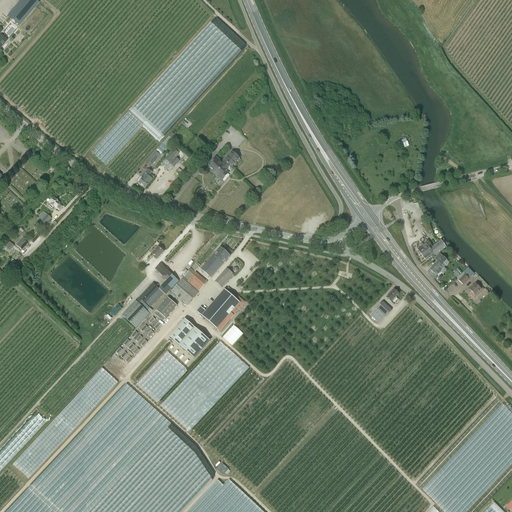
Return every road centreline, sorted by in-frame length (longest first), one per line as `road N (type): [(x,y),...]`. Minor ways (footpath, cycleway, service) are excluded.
road 1 (tertiary): [(338,237),(304,240),(140,200),(91,177),(0,104)]
road 2 (track): [(0,444),(151,280),(194,215)]
road 3 (track): [(412,484),(496,395),(405,301)]
road 4 (track): [(439,511),(292,359),(269,376)]
road 5 (track): [(1,511),(162,336)]
road 6 (unclassified): [(511,394),(406,288),(338,237)]
road 7 (unclassified): [(338,237),(341,207),(258,48)]
road 8 (track): [(125,379),(199,446),(218,476),(240,484),(269,511)]
road 9 (primary): [(468,336),(369,215)]
road 10 (primary): [(363,221),(468,336)]
road 11 (unclassified): [(369,215),(405,193),(511,165)]
road 12 (track): [(233,286),(329,287),(347,276),(352,254)]
road 13 (track): [(91,177),(0,281)]
road 14 (primary): [(293,102),(363,221)]
road 15 (primary): [(369,215),(293,102)]
